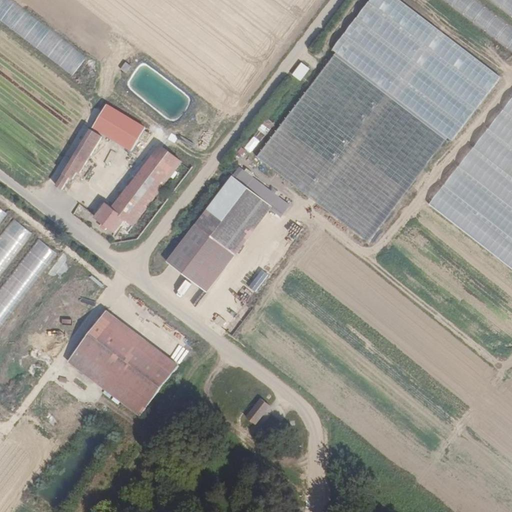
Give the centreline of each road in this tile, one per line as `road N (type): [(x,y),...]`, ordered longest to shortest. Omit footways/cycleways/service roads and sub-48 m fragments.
road 1 (unclassified): [(122,273),(335,0)]
road 2 (unclassified): [(122,273),(307,418),(315,511)]
road 3 (unclassified): [(0,179),(122,273)]
